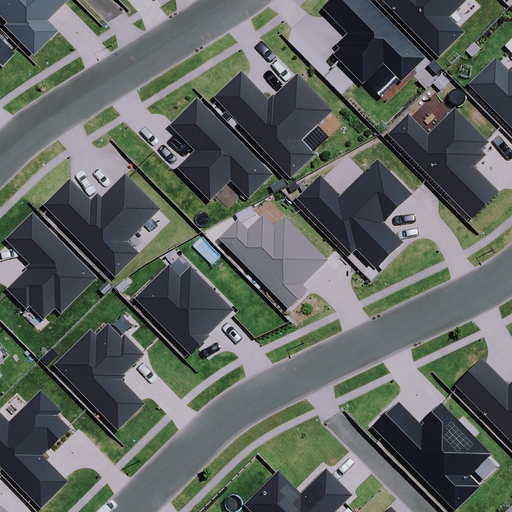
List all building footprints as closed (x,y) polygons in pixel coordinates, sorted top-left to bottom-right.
[(0,0),(0,9),(9,19),(7,22),(36,52),(59,28),(48,17),(65,0),(0,0)] [(405,80),(429,57),(373,0),(334,0),(327,7),(352,32),(340,43),(344,47),(338,53),(367,83),(388,62),(405,80)] [(387,0),(442,55),(467,31),(452,16),(469,0),(387,0)] [(0,66),(16,51),(0,34),(0,66)] [(511,68),(500,56),(473,83),(511,122),(511,68)] [(245,71),(219,95),(294,176),(318,154),(305,140),(336,112),(301,75),(272,101),(245,71)] [(276,173),(201,98),(175,124),(200,150),(182,167),(214,199),(234,179),(252,197),(276,173)] [(412,114),(392,133),(476,218),(503,192),(477,166),(488,155),(483,149),(491,142),(459,109),(432,135),(412,114)] [(324,176),(302,198),(355,252),(360,247),(380,267),(406,242),(386,222),(415,194),(382,161),(345,197),(324,176)] [(130,242),(164,209),(129,173),(105,197),(101,194),(94,201),(73,179),(48,204),(119,275),(141,253),(130,242)] [(99,278),(36,214),(10,239),(35,265),(11,289),(30,308),(33,305),(46,318),(59,306),(65,312),(99,278)] [(241,220),(224,237),(293,308),(310,291),(305,285),(330,260),(289,218),(279,227),(267,215),(251,230),(241,220)] [(173,266),(140,298),(195,354),(212,337),(210,335),(236,310),(194,267),(184,277),(173,266)] [(100,335),(94,329),(58,364),(121,429),(148,403),(123,377),(147,354),(128,335),(125,338),(112,324),(100,335)] [(511,384),(487,359),(461,385),(511,436),(511,384)] [(0,409),(0,461),(45,507),(70,482),(45,456),(73,428),(60,415),(64,411),(44,391),(12,422),(0,409)] [(403,403),(378,427),(459,509),(482,487),(472,476),(494,454),(445,405),(424,425),(403,403)] [(305,494),(283,472),(250,504),(257,511),(338,511),(356,495),(330,469),(305,494)] [(0,511),(10,511),(0,503),(0,511)]
